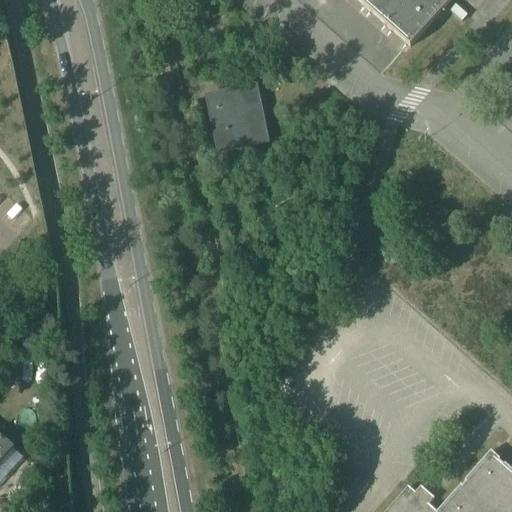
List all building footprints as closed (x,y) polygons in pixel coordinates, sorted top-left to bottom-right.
[(356,0),(411,49),(454,0),(356,0)] [(269,145),(256,87),(204,98),(217,157),(269,145)] [(22,369),(5,366),(2,384),(20,386),(22,369)] [(0,462),(11,450),(0,440),(0,462)] [(421,489),(415,496),(408,490),(388,511),(511,511),(511,473),(504,467),(503,468),(498,464),(499,463),(490,455),(465,483),(467,484),(462,490),(460,488),(438,511),(432,511),(428,508),(434,501),(421,489)]
